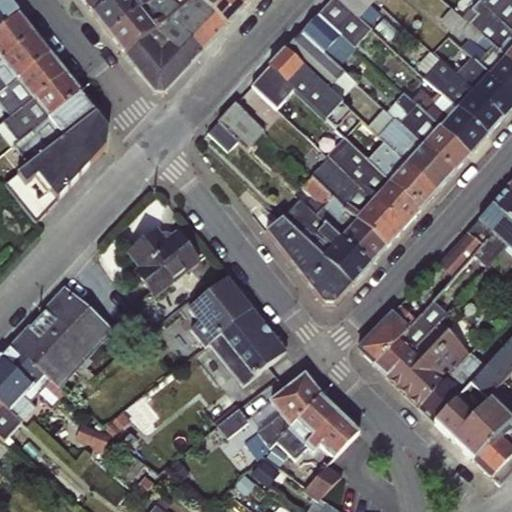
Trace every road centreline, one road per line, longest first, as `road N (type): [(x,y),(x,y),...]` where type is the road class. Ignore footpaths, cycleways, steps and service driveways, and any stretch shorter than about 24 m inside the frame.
road 1 (residential): [(158,140),(332,351)]
road 2 (residential): [(511,153),(332,351)]
road 3 (residential): [(158,140),(0,311)]
road 4 (residential): [(294,0),(158,140)]
road 5 (residential): [(332,351),(398,454),(417,511)]
road 6 (residential): [(47,0),(158,140)]
